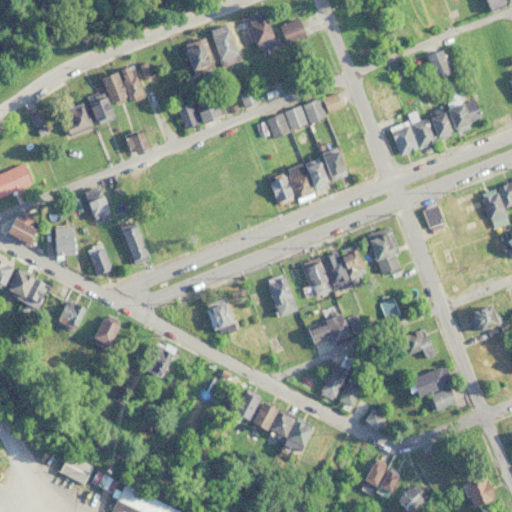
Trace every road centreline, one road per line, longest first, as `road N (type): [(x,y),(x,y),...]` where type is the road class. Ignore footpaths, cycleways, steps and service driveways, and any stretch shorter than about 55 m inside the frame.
road 1 (residential): [(511,471),(396,175),(316,0)]
road 2 (residential): [(390,452),(0,242)]
road 3 (residential): [(511,130),(108,296)]
road 4 (residential): [(134,312),(511,155)]
road 5 (residential): [(0,111),(41,82),(231,0)]
